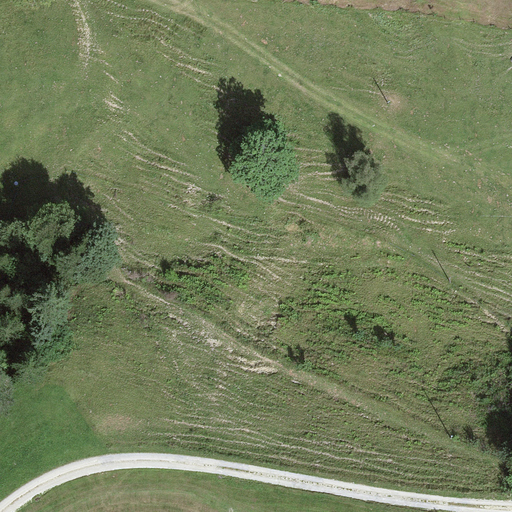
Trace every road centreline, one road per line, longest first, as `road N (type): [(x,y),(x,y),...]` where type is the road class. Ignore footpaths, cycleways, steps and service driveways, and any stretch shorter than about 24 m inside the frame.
road 1 (track): [(511,511),(147,463),(83,468),(6,511)]
road 2 (track): [(511,197),(496,181),(305,90),(200,16),(160,0)]
